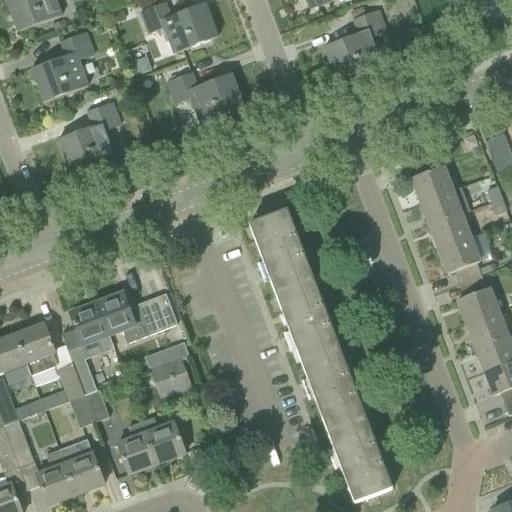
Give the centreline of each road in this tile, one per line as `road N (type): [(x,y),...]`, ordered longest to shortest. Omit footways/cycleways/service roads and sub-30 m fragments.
road 1 (residential): [(467,458),(350,137)]
road 2 (residential): [(282,453),(183,199)]
road 3 (residential): [(350,137),(511,77)]
road 4 (residential): [(254,0),(312,151)]
road 5 (residential): [(47,251),(183,199)]
road 6 (residential): [(183,199),(312,151)]
road 7 (residential): [(47,251),(0,128)]
